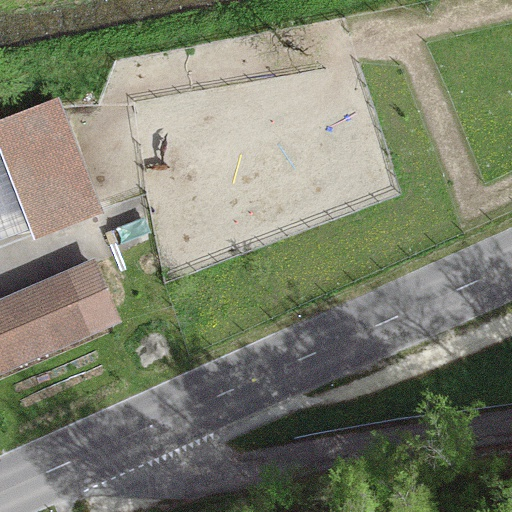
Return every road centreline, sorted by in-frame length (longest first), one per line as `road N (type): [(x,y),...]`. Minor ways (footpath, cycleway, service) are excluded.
road 1 (primary): [(134,435),(511,266)]
road 2 (unclassified): [(134,435),(193,464),(511,418)]
road 3 (primary): [(0,495),(134,435)]
